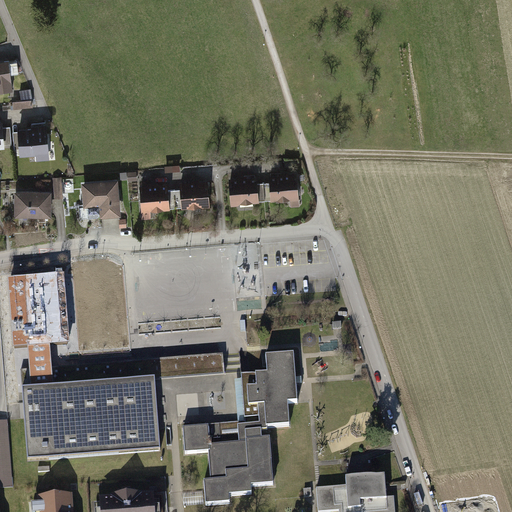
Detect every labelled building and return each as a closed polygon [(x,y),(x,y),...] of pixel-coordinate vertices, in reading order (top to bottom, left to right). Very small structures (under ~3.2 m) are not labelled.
[(8,62),(0,62),(0,94),(11,93),(8,62)] [(17,108),(35,106),(33,88),(15,90),(17,108)] [(46,129),(18,131),(19,156),(34,156),(35,163),(48,162),(46,129)] [(271,177),(272,203),(289,201),(290,208),(301,207),(299,175),(290,175),(290,173),(280,174),(280,176),(271,177)] [(237,179),(230,180),(232,207),(239,206),(240,210),(255,208),(255,205),(260,205),(257,178),(248,178),(248,176),(237,177),(237,179)] [(61,197),(59,177),(51,178),(53,198),(61,197)] [(190,183),(181,184),(183,212),(193,211),(193,214),(209,213),(208,209),(212,209),(210,181),(201,182),(200,179),(190,180),(190,183)] [(117,181),(81,184),(83,209),(98,208),(99,218),(120,216),(117,181)] [(148,187),(140,188),(142,221),(157,220),(156,211),(170,210),(168,185),(159,186),(159,184),(148,184),(148,187)] [(47,191),(12,191),(13,218),(48,217),(47,191)] [(63,278),(9,282),(15,348),(68,344),(63,278)] [(238,446),(211,449),(210,441),(217,440),(216,431),(209,431),(209,429),(183,432),(186,458),(209,456),(211,483),(204,484),(206,509),(231,506),(230,498),(254,496),(253,488),(276,486),(272,441),(263,442),(263,434),(269,434),(268,430),(291,428),(289,406),(299,405),(295,356),(267,358),(269,376),(256,377),(257,387),(248,388),(249,408),(259,408),(260,425),(236,427),(238,446)] [(219,358),(20,373),(26,463),(158,452),(156,428),(153,379),(220,374),(219,358)] [(8,422),(0,422),(0,489),(14,488),(8,422)] [(345,486),(316,488),(317,511),(330,511),(338,511),(395,511),(394,497),(385,497),(384,484),(383,475),(345,478),(345,486)] [(149,511),(149,496),(99,499),(99,511),(149,511)] [(69,511),(68,497),(37,500),(37,511),(69,511)]
